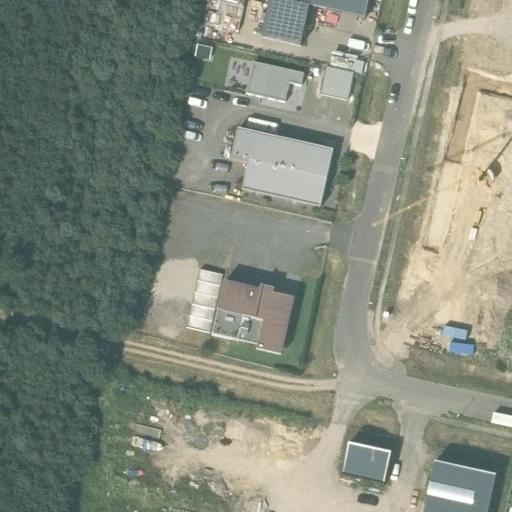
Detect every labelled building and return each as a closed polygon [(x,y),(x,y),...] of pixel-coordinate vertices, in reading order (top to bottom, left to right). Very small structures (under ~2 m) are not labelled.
[(300,47),(309,8),(301,6),(272,0),(269,0),(261,38),(300,47)] [(368,0),(302,0),(301,6),(309,8),(364,20),(368,0)] [(511,0),(501,0),(496,29),(511,32),(511,0)] [(209,62),(212,50),(197,47),(194,58),(209,62)] [(351,69),(352,58),(330,56),(329,67),(351,69)] [(252,64),(245,96),(284,104),(289,85),(301,88),(303,75),(252,64)] [(352,75),(326,68),(319,95),(346,102),(352,75)] [(511,251),(511,87),(467,77),(429,247),(456,252),(460,240),(511,251)] [(333,152),(238,131),(231,162),(247,166),(242,192),(320,209),(333,152)] [(173,203),(193,205),(193,195),(174,193),(173,203)] [(223,284),(212,337),(239,343),(240,339),(258,343),(256,352),(281,357),(294,300),(273,296),(274,291),(261,288),(260,293),(223,284)] [(362,449),(349,446),(342,476),(383,485),(383,487),(384,488),(392,450),(363,444),(362,449)] [(486,511),(493,480),(434,466),(423,511),(486,511)]
